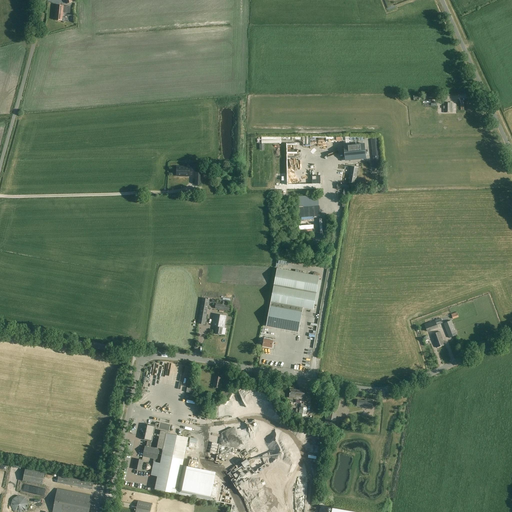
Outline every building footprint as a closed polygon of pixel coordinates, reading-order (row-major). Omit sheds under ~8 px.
[(56,5),(55,20),(62,21),(62,16),(63,16),(64,6),(56,5)] [(443,103),(443,113),(452,113),(452,103),(443,103)] [(344,146),(346,161),(365,159),(364,144),(344,146)] [(189,176),(190,167),(177,167),(177,176),(189,176)] [(349,178),(349,179),(349,182),(355,183),(355,180),(357,180),(359,168),(351,167),(349,178)] [(302,207),(302,216),(311,215),(310,199),(309,199),(309,195),(305,195),(305,198),(301,198),(301,207),(302,207)] [(310,222),(310,217),(302,217),(303,227),(312,227),(312,222),(310,222)] [(321,245),(321,235),(312,234),(311,249),(316,249),(316,245),(321,245)] [(277,269),(271,301),(303,307),(313,309),(314,304),(317,304),(321,280),(319,280),(319,277),(277,269)] [(202,298),(198,323),(205,325),(209,300),(202,298)] [(216,303),(216,304),(215,309),(231,312),(232,306),(216,303)] [(298,332),(302,312),(270,306),(266,326),(298,332)] [(223,328),(224,328),(226,316),(214,314),(213,322),(214,323),(213,326),(216,326),(215,334),(222,335),(223,328)] [(424,324),(427,332),(438,328),(437,325),(442,323),(441,320),(435,321),(424,324)] [(457,335),(451,320),(443,324),(449,338),(457,335)] [(440,332),(431,335),(436,348),(445,345),(440,332)] [(272,339),(264,338),(263,346),(272,348),(273,341),(271,340),(272,339)] [(215,374),(212,387),(221,389),(223,376),(215,374)] [(299,391),(290,390),(289,398),(296,399),(296,397),(305,399),(307,391),(306,391),(306,392),(303,391),(303,390),(300,390),(299,391)] [(365,399),(365,401),(358,400),(357,407),(366,408),(366,409),(372,410),(373,401),(365,399)] [(187,408),(200,410),(198,417),(207,419),(207,417),(210,403),(201,402),(200,403),(188,400),(187,408)] [(301,401),(297,400),(295,407),(299,407),(299,409),(296,409),(296,413),(298,413),(297,418),(306,419),(307,415),(306,414),(306,413),(308,414),(309,411),(307,411),(308,408),(306,408),(307,404),(301,403),(301,401)] [(336,414),(327,412),(325,423),(334,425),(336,414)] [(151,474),(157,475),(155,488),(176,492),(188,437),(169,434),(171,432),(169,431),(170,425),(160,423),(160,424),(157,423),(156,424),(155,426),(147,424),(144,440),(148,440),(147,447),(145,446),(143,456),(154,458),(153,462),(151,474)] [(135,459),(133,469),(140,470),(142,460),(135,459)] [(245,462),(239,465),(242,470),(249,467),(245,462)] [(43,485),(45,473),(25,469),(23,481),(43,485)] [(57,482),(92,489),(94,483),(59,476),(57,482)] [(89,511),(92,496),(57,489),(52,511),(46,511),(89,511)] [(18,495),(12,499),(11,506),(14,511),(15,511),(22,511),(27,510),(29,503),(25,497),(18,495)] [(135,511),(150,511),(152,504),(138,501),(135,511)]
